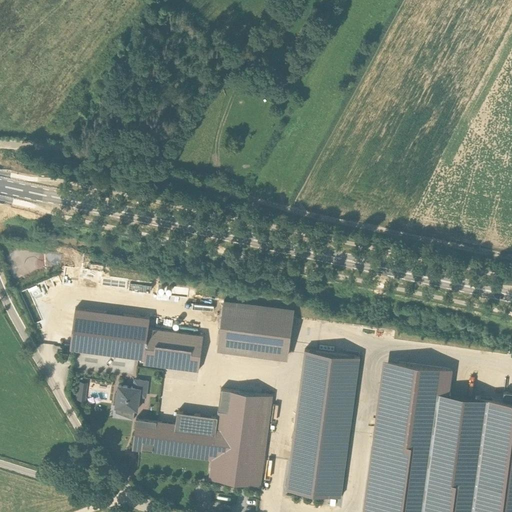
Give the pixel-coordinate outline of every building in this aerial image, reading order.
[(224,299),(217,351),(288,360),(294,308),(224,299)] [(150,317),(75,307),(70,348),(144,358),(148,328),(150,317)] [(148,328),(144,358),(143,363),(199,371),(203,335),(148,328)] [(360,356),(304,349),(286,489),(341,497),(360,356)] [(511,511),(511,402),(450,394),(454,368),(411,363),(406,398),(392,396),(387,437),(377,436),(366,511),(511,511)] [(139,397),(147,398),(149,382),(135,380),(134,387),(118,385),(117,393),(116,392),(114,404),(116,405),(115,407),(123,408),(122,414),(133,418),(135,410),(137,410),(139,397)] [(77,381),(74,399),(83,400),(85,382),(77,381)] [(209,479),(260,486),(272,395),(221,388),(217,417),(177,411),(176,423),(136,418),(132,450),(211,460),(209,479)]
